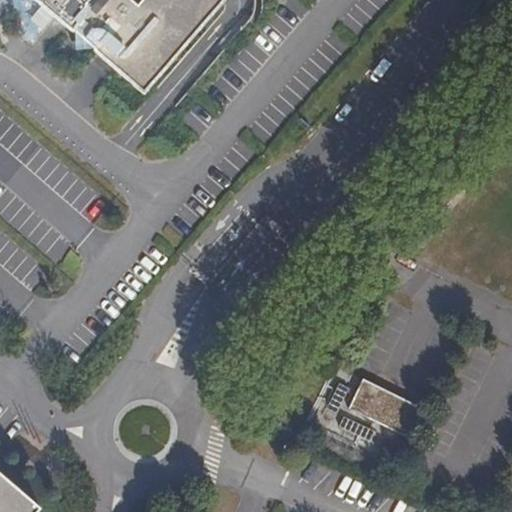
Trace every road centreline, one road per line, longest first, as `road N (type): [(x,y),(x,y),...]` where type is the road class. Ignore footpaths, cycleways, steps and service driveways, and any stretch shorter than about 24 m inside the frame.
road 1 (unclassified): [(339,0),(8,390)]
road 2 (residential): [(461,0),(207,282),(159,382)]
road 3 (unclassified): [(335,511),(194,446)]
